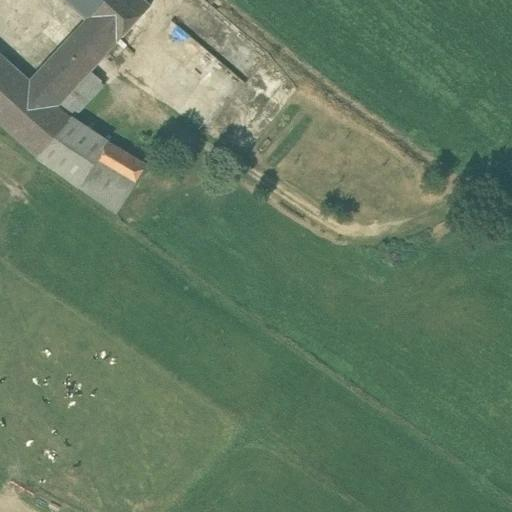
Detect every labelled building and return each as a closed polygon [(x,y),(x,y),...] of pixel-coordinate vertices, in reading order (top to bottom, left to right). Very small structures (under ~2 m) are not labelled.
[(150,6),(143,0),(65,0),(87,20),(115,45),(150,6)] [(356,227),(444,192),(195,0),(193,0),(120,80),(356,227)] [(115,45),(87,20),(76,31),(104,57),(115,45)] [(104,57),(76,31),(30,81),(59,106),(92,70),(104,57)] [(30,81),(0,53),(0,123),(38,158),(39,157),(72,118),(59,106),(30,81)] [(92,70),(59,106),(72,118),(106,84),(92,70)] [(107,140),(72,118),(39,157),(79,186),(94,162),(107,140)] [(147,164),(107,140),(94,162),(133,185),(134,185),(147,164)] [(133,185),(94,162),(79,186),(117,213),(133,185)]
